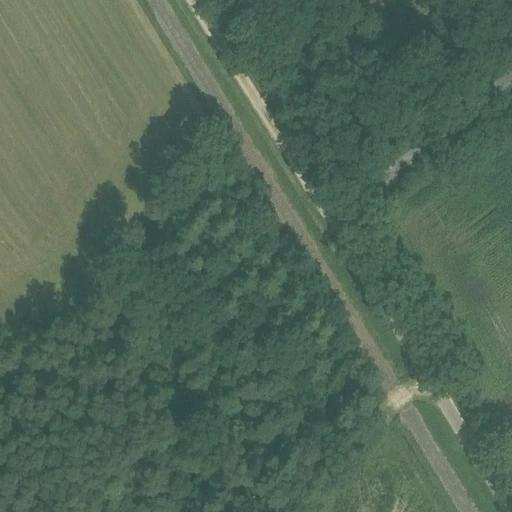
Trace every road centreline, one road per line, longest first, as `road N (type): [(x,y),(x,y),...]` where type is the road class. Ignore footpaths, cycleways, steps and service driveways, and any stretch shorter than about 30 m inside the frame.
road 1 (unclassified): [(511,511),(333,222),(511,74)]
road 2 (track): [(333,222),(191,0)]
road 3 (track): [(432,383),(401,395),(349,511)]
